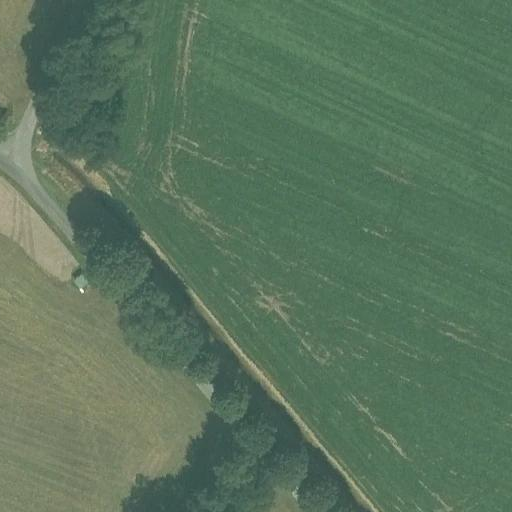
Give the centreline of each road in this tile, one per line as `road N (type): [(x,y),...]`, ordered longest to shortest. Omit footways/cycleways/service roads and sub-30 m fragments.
road 1 (unclassified): [(21,144),(51,189),(332,511)]
road 2 (unclassified): [(86,0),(21,144)]
